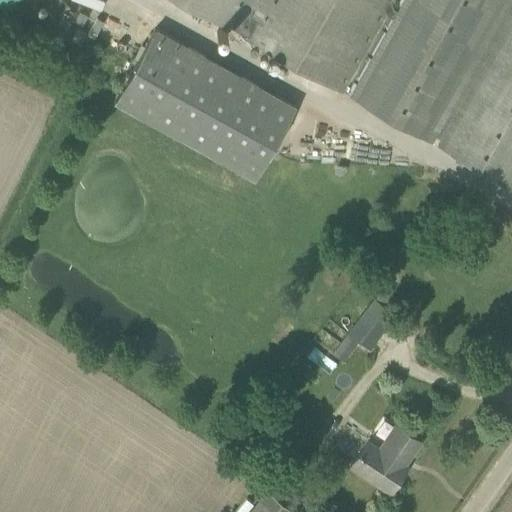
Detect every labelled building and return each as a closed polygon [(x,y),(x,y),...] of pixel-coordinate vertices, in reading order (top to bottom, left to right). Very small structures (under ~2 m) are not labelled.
[(511,0),(403,0),(399,8),(390,3),(391,0),(182,0),(229,26),(229,24),(250,36),(249,38),(341,89),(385,12),(394,17),(350,95),(431,140),(435,134),(441,137),(437,143),(511,185),(511,0)] [(76,9),(65,3),(47,35),(58,41),(76,9)] [(86,15),(78,10),(72,21),(80,25),(86,15)] [(76,29),(70,40),(79,45),(85,34),(76,29)] [(293,108),(153,29),(113,100),(254,178),(293,108)] [(396,314),(374,297),(373,296),(346,331),(368,349),(396,314)] [(350,463),(390,490),(407,466),(404,463),(420,440),(395,423),(379,446),(367,438),(350,463)] [(294,511),(266,488),(260,496),(246,511),(294,511)]
